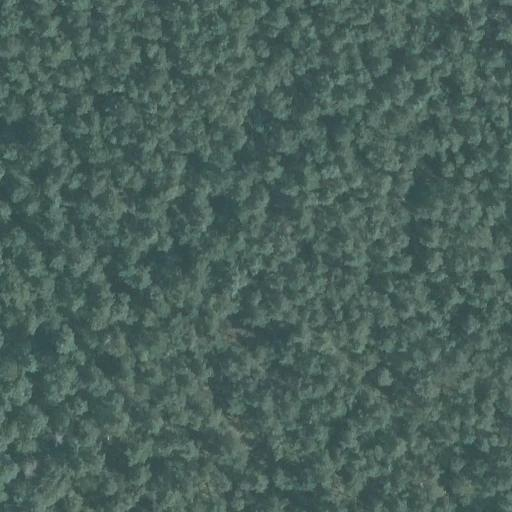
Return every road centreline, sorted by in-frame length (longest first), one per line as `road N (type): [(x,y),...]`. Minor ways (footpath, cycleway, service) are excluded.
road 1 (track): [(0,364),(452,0)]
road 2 (track): [(511,113),(448,0)]
